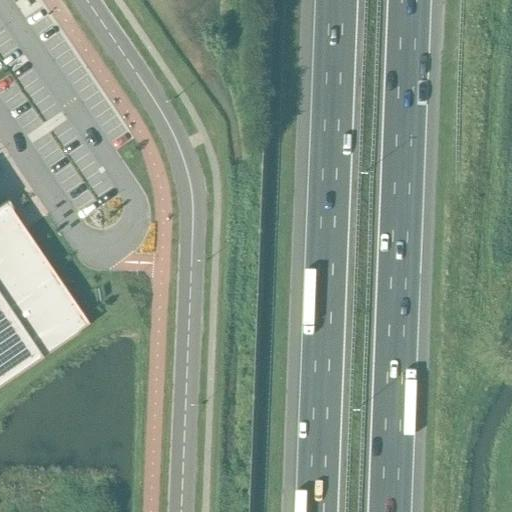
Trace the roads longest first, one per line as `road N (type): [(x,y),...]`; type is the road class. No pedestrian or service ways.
road 1 (tertiary): [(179,511),(191,183),(179,150),(85,0)]
road 2 (motorway): [(382,511),(401,0)]
road 3 (motorway): [(335,0),(316,511)]
